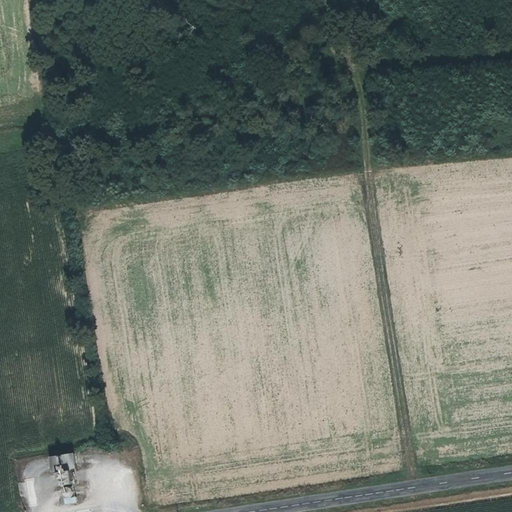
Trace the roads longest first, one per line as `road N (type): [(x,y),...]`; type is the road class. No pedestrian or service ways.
road 1 (track): [(413,487),(353,88),(329,47),(320,0)]
road 2 (tertiary): [(511,473),(245,511)]
